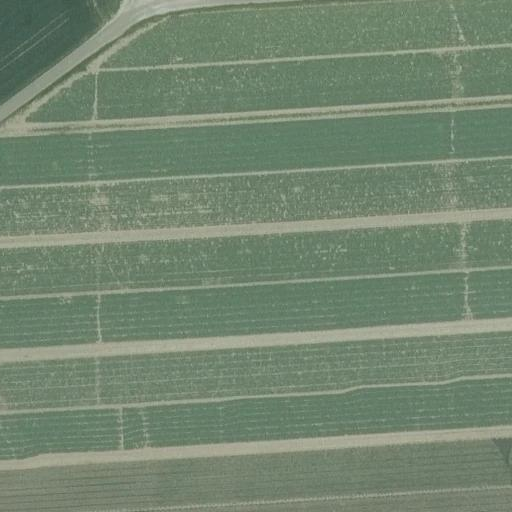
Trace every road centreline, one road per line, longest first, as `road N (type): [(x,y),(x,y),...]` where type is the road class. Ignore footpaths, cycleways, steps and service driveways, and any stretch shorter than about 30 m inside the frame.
road 1 (unclassified): [(348,0),(137,13)]
road 2 (unclassified): [(137,13),(0,116)]
